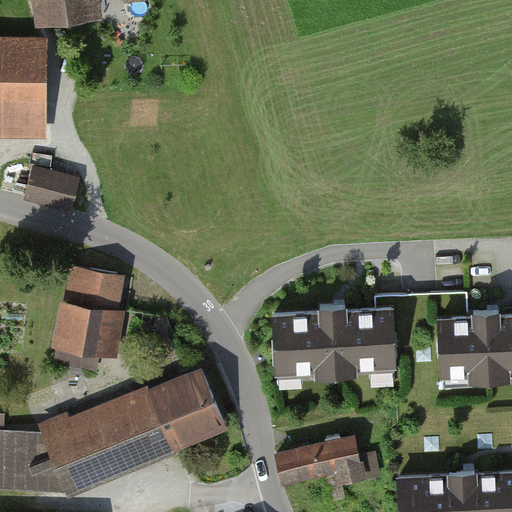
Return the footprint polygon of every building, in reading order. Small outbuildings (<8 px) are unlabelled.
[(105,0),(48,0),(53,25),(108,14),(105,0)] [(0,135),(47,136),(47,39),(0,38),(0,135)] [(81,178),(37,167),(30,195),(74,206),(81,178)] [(74,262),(68,297),(121,305),(127,270),(74,262)] [(68,297),(61,296),(53,343),(60,345),(104,352),(118,354),(125,306),(121,305),(68,297)] [(276,313),(279,368),(318,366),(319,372),(355,371),(355,365),(395,363),(393,307),(346,310),(346,303),(337,304),(321,304),(322,311),(276,313)] [(439,318),(441,372),(472,371),(472,377),(509,376),(509,370),(511,369),(511,314),(500,315),(500,309),(489,309),(474,310),(474,317),(439,318)] [(104,352),(60,345),(58,362),(102,369),(104,352)] [(231,424),(206,360),(151,382),(177,446),(231,424)] [(72,488),(177,446),(151,382),(70,415),(67,408),(43,417),(46,425),(69,482),(72,488)] [(8,410),(0,409),(0,425),(8,425),(8,410)] [(0,482),(69,482),(46,425),(8,425),(0,425),(0,482)] [(353,430),(283,446),(291,482),(327,473),(330,483),(364,475),(353,430)] [(511,511),(511,467),(464,470),(399,473),(401,511),(511,511)]
